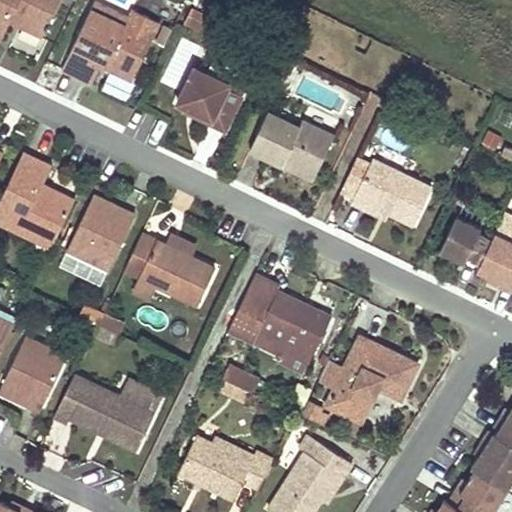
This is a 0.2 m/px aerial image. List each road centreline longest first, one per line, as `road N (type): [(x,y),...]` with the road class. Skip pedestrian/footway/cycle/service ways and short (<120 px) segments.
road 1 (residential): [(496,330),(0,91)]
road 2 (residential): [(379,511),(496,330)]
road 3 (residential): [(0,457),(113,511)]
